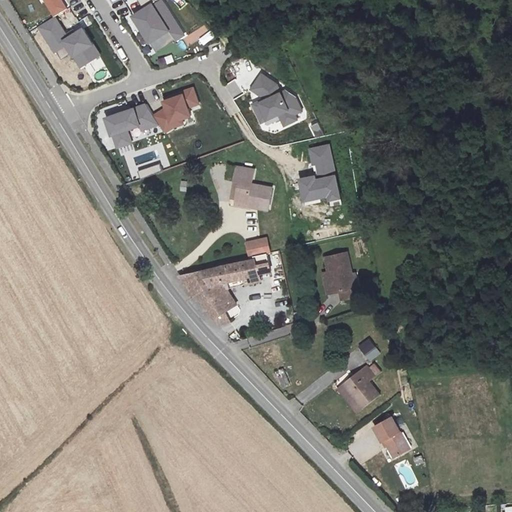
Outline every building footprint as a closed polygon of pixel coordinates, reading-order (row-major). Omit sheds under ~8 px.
[(64,4),(61,0),(45,0),(52,11),(64,4)] [(138,0),(141,4),(144,8),(133,15),(147,37),(166,25),(172,35),(181,29),(162,0),(138,0)] [(133,15),(144,8),(141,4),(130,10),(133,15)] [(54,44),(64,39),(69,47),(77,60),(95,49),(79,24),(73,28),(65,33),(62,29),(52,11),(38,20),(53,45),(54,44)] [(65,33),(73,28),(70,24),(62,29),(65,33)] [(172,35),(166,25),(147,37),(153,46),(172,35)] [(64,39),(54,44),(59,52),(69,47),(64,39)] [(295,97),(260,73),(251,87),(263,98),(251,103),(262,121),(279,114),(283,125),(303,115),(295,97)] [(161,95),(163,101),(150,109),(156,119),(160,126),(170,120),(169,117),(178,113),(188,110),(185,102),(195,98),(190,83),(179,86),(179,88),(161,95)] [(110,129),(115,142),(129,137),(124,124),(137,120),(139,125),(156,119),(150,109),(143,99),(103,113),(109,130),(110,129)] [(337,191),(326,139),(306,143),(313,171),(298,175),(302,196),(313,194),(326,191),(327,194),(337,191)] [(255,170),(238,167),(233,200),(244,202),(244,206),(263,209),(267,187),(253,185),(255,170)] [(337,191),(327,194),(329,201),(339,199),(337,191)] [(245,238),(249,252),(269,247),(266,233),(245,238)] [(358,274),(352,241),(330,245),(332,253),(334,253),(334,257),(333,257),(337,278),(344,278),(346,286),(364,283),(362,274),(358,274)] [(259,275),(254,254),(180,273),(191,291),(196,290),(211,312),(233,299),(220,278),(235,275),(238,280),(259,275)] [(265,299),(254,305),(258,313),(269,308),(265,299)] [(370,337),(364,329),(354,337),(360,345),(370,337)] [(364,351),(375,343),(370,337),(360,345),(364,351)] [(377,362),(369,354),(364,359),(371,368),(377,362)] [(361,356),(333,380),(352,404),(376,384),(366,372),(371,368),(364,359),(361,356)] [(283,368),(273,372),(280,389),(290,385),(283,368)] [(406,432),(385,399),(367,411),(376,426),(378,425),(390,442),(406,432)]
